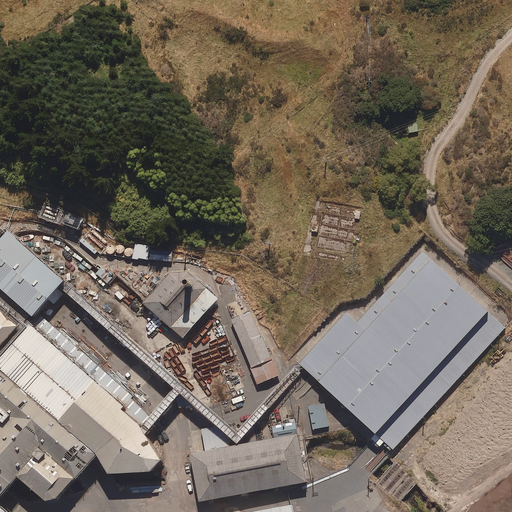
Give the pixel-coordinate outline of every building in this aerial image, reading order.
[(45,201),(39,220),(83,236),(89,220),(66,212),(67,209),(45,201)] [(67,280),(10,231),(0,242),(0,282),(37,314),(67,280)] [(150,261),(151,250),(151,247),(136,245),(135,260),(150,261)] [(508,327),(426,249),(310,371),(393,449),(508,327)] [(151,250),(150,261),(174,264),(175,252),(151,250)] [(191,337),(223,294),(194,271),(173,268),(147,301),(164,319),(191,337)] [(48,301),(37,314),(140,403),(151,390),(48,301)] [(0,359),(27,328),(0,304),(0,359)] [(284,371),(258,308),(236,317),(263,380),(284,371)] [(124,404),(35,323),(0,364),(0,366),(98,452),(110,475),(150,471),(163,459),(140,424),(121,407),(124,404)] [(98,452),(0,366),(0,410),(6,416),(44,449),(76,477),(98,452)] [(326,404),(309,407),(314,433),(331,430),(326,404)] [(0,498),(20,475),(44,449),(6,416),(0,422),(0,498)] [(303,432),(193,451),(201,501),(312,482),(303,432)] [(76,477),(44,449),(20,475),(48,499),(58,497),(76,477)] [(16,511),(1,498),(0,499),(0,511),(16,511)] [(297,511),(296,502),(238,511),(297,511)]
